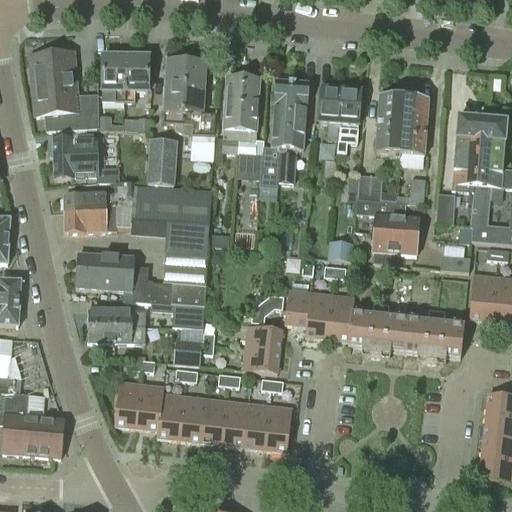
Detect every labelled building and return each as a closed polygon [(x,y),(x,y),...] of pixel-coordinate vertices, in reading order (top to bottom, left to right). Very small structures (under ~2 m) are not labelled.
[(97,133),(97,121),(97,100),(75,102),(71,57),(30,61),(35,122),(45,121),(46,137),(97,133)] [(124,105),(125,61),(102,61),(101,94),(114,94),(114,105),(124,105)] [(125,61),(124,105),(133,106),(134,95),(147,95),(148,62),(125,61)] [(181,139),(185,66),(166,64),(163,118),(163,128),(174,129),(174,135),(181,139)] [(185,66),(181,139),(184,140),(191,141),(189,166),(212,167),(215,114),(201,114),(204,67),(185,66)] [(238,145),(242,84),(226,83),(222,144),(221,158),(236,159),(236,145),(238,145)] [(236,159),(261,161),(262,161),(263,152),(263,146),(255,145),(259,85),(242,84),(238,145),(236,145),(236,159)] [(262,161),(261,161),(260,173),(258,192),(276,193),(277,188),(278,189),(280,153),(286,153),(291,87),(275,86),(273,111),(274,111),(270,152),(263,152),(262,161)] [(280,153),(278,189),(293,189),(295,162),(290,162),(290,154),(301,155),(305,113),(307,88),(291,87),(286,153),(280,153)] [(336,146),(340,94),(320,93),(317,128),(327,128),(326,145),(336,146)] [(340,94),(336,146),(347,147),(348,130),(357,131),(360,96),(340,94)] [(399,159),(403,104),(379,102),(375,157),(399,159)] [(403,104),(399,159),(422,161),(427,106),(403,104)] [(110,121),(97,121),(97,133),(97,136),(122,136),(123,130),(111,130),(110,121)] [(482,151),(485,124),(456,122),(450,195),(472,197),(476,168),(481,168),(482,151)] [(149,138),(150,124),(137,123),(136,137),(149,138)] [(505,126),(485,124),(482,151),(503,153),(505,126)] [(116,153),(96,154),(95,144),(71,145),(71,144),(52,145),(53,184),(72,184),(72,183),(96,182),(96,188),(115,188),(119,188),(116,153)] [(177,147),(148,145),(146,189),(174,192),(177,147)] [(476,168),(472,197),(468,233),(471,234),(486,235),(487,234),(490,192),(500,193),(500,192),(511,193),(511,179),(511,174),(501,174),(503,153),(482,151),(481,168),(476,168)] [(334,181),(335,166),(324,165),(323,180),(334,181)] [(357,187),(356,205),(379,207),(381,182),(358,180),(357,187)] [(408,210),(422,211),(424,185),(410,184),(408,210)] [(131,213),(116,213),(116,237),(130,237),(129,242),(164,245),(164,252),(206,255),(211,197),(146,191),(133,191),(131,213)] [(454,200),(451,200),(437,199),(434,229),(452,230),(454,200)] [(63,216),(116,213),(115,200),(63,201),(63,216)] [(416,243),(418,224),(401,222),(401,210),(356,206),(355,219),(374,220),(373,240),(416,243)] [(116,213),(63,216),(64,239),(84,238),(84,237),(116,237),(116,213)] [(0,246),(8,247),(9,224),(0,223),(0,246)] [(457,248),(470,249),(470,247),(471,234),(468,233),(458,233),(457,248)] [(486,235),(471,234),(470,247),(511,250),(511,235),(508,235),(487,234),(486,235)] [(416,243),(373,240),(371,258),(372,258),(372,269),(396,271),(397,260),(415,261),(416,243)] [(344,267),(346,248),(334,248),(332,265),(344,267)] [(164,261),(162,288),(162,289),(171,290),(170,310),(173,310),(172,318),(171,333),(202,335),(203,313),(204,293),(206,263),(205,263),(206,255),(164,252),(163,262),(164,261)] [(496,265),(497,255),(486,254),(485,264),(496,265)] [(497,255),(496,265),(506,266),(508,256),(497,255)] [(76,276),(147,281),(148,272),(132,271),(133,262),(77,258),(76,276)] [(285,260),(284,272),(299,273),(299,261),(285,260)] [(469,263),(440,260),(439,273),(467,276),(469,263)] [(311,282),(312,271),(302,270),(301,280),(311,282)] [(332,284),(333,273),(323,272),(322,283),(332,284)] [(343,274),(333,273),(332,284),(342,285),(343,274)] [(147,281),(76,276),(75,294),(122,297),(121,306),(149,308),(170,310),(171,290),(162,289),(162,288),(151,288),(151,286),(147,285),(147,281)] [(490,326),(494,282),(472,280),(468,324),(490,326)] [(511,283),(494,282),(490,326),(511,328),(511,283)] [(0,308),(18,309),(20,286),(0,285),(0,308)] [(305,332),(309,298),(287,295),(283,330),(305,332)] [(309,298),(305,332),(304,342),(326,344),(331,300),(309,298)] [(250,328),(263,329),(263,321),(273,314),(281,315),(282,302),(270,300),(251,314),(250,328)] [(353,303),(331,300),(326,344),(347,347),(350,319),(351,319),(353,303)] [(18,309),(0,308),(0,330),(17,332),(18,309)] [(170,310),(149,308),(149,317),(172,318),(173,310),(170,310)] [(350,319),(347,347),(346,351),(369,354),(368,362),(379,363),(380,355),(403,358),(407,325),(387,323),(388,310),(372,308),(371,321),(351,319),(350,319)] [(87,315),(87,332),(144,333),(145,317),(87,315)] [(407,325),(403,358),(425,360),(424,368),(435,369),(436,361),(459,364),(463,331),(443,330),(444,317),(428,315),(427,327),(407,325)] [(244,353),(278,357),(281,335),(246,331),(244,353)] [(144,333),(87,332),(86,348),(144,350),(144,333)] [(201,348),(213,350),(214,339),(202,338),(201,348)] [(12,354),(24,362),(32,351),(21,343),(12,354)] [(174,345),(172,369),(199,372),(201,348),(174,345)] [(213,350),(201,348),(200,359),(213,360),(213,350)] [(278,357),(244,353),(241,375),(276,379),(278,357)] [(142,376),(143,365),(132,364),(131,375),(142,376)] [(154,366),(143,365),(142,376),(152,377),(154,366)] [(183,386),(185,375),(175,374),(174,385),(183,386)] [(196,377),(185,375),(183,386),(195,387),(196,377)] [(227,391),(229,380),(218,379),(217,390),(227,391)] [(229,380),(227,391),(238,393),(239,382),(229,380)] [(0,398),(9,399),(8,416),(4,416),(3,431),(25,433),(26,422),(27,400),(18,400),(19,383),(0,381),(0,398)] [(270,396),(272,385),(261,384),(260,395),(270,396)] [(272,385),(270,396),(281,397),(282,387),(272,385)] [(135,434),(140,389),(118,387),(113,431),(135,434)] [(162,392),(140,389),(135,434),(156,436),(157,436),(162,392)] [(157,436),(156,436),(156,443),(178,446),(183,401),(162,399),(163,392),(162,392),(157,436)] [(511,401),(487,399),(484,421),(511,424),(511,401)] [(183,401),(178,446),(199,448),(204,404),(183,401)] [(204,404),(199,448),(221,451),(226,406),(204,404)] [(226,406),(221,451),(242,453),(247,409),(226,406)] [(269,411),(247,409),(242,453),(264,455),(269,411)] [(291,414),(269,411),(264,455),(286,458),(291,414)] [(511,424),(484,421),(482,443),(511,445),(511,424)] [(25,433),(3,431),(0,430),(0,459),(59,464),(62,425),(26,422),(25,433)] [(511,445),(482,443),(479,464),(511,467),(511,445)] [(511,467),(479,464),(477,486),(511,489),(511,467)]
